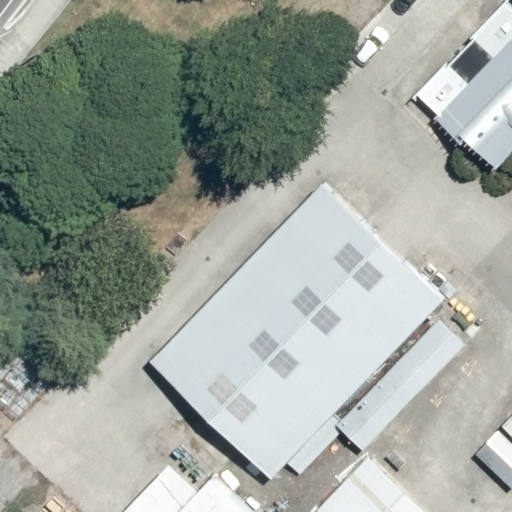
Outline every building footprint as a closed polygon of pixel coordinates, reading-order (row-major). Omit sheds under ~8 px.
[(511,3),(422,94),(498,171),(511,156),(511,3)] [(449,301),(326,181),(154,357),(278,477),(449,301)] [(511,411),(502,423),(511,432),(511,411)] [(432,511),(369,454),(312,511),(432,511)] [(255,511),(210,469),(196,484),(169,459),(118,511),(255,511)]
